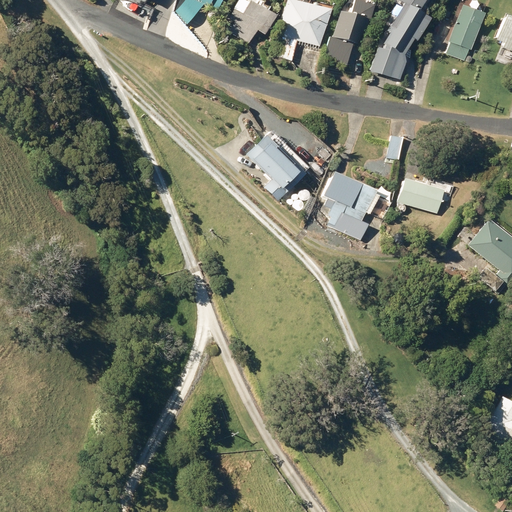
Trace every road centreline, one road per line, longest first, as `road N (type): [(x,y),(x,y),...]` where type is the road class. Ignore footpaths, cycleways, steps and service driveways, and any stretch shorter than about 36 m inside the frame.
road 1 (residential): [(70,0),(220,66),(338,94),(511,117)]
road 2 (track): [(325,511),(265,422),(205,302)]
road 3 (track): [(128,511),(132,473),(191,359)]
